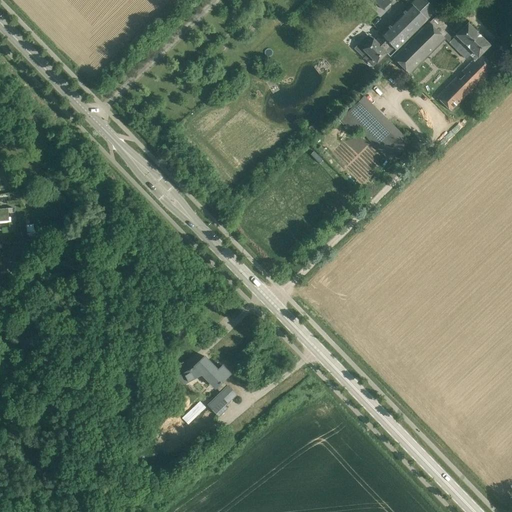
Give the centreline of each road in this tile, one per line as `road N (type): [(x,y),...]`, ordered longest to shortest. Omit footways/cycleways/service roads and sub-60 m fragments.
road 1 (secondary): [(475,511),(204,233)]
road 2 (secondary): [(111,137),(0,22)]
road 3 (secondary): [(204,233),(148,165),(117,143)]
road 4 (secondary): [(117,143),(168,206),(204,233)]
